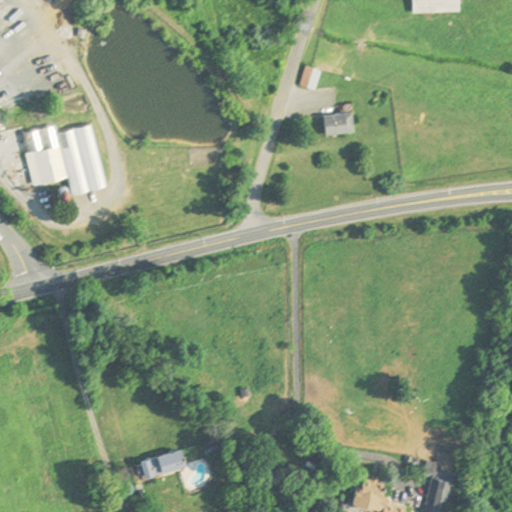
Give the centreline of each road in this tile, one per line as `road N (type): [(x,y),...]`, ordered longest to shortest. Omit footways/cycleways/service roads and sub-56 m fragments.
road 1 (primary): [(0,298),(256,236)]
road 2 (primary): [(256,236),(511,191)]
road 3 (residential): [(256,236),(257,184),(314,0)]
